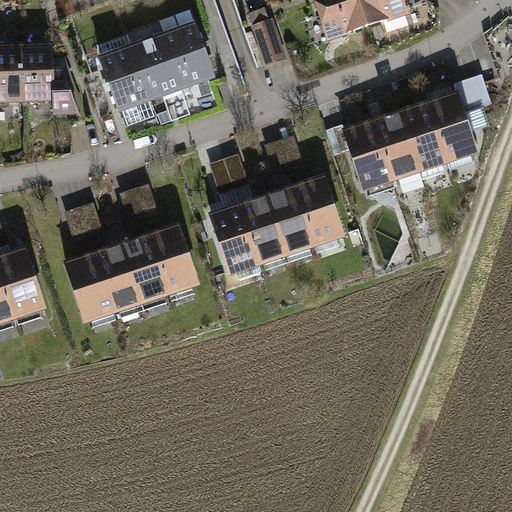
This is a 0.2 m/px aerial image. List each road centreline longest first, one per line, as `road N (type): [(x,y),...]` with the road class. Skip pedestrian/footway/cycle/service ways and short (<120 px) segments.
road 1 (residential): [(511,4),(400,77),(112,171),(0,194)]
road 2 (track): [(511,152),(364,511)]
